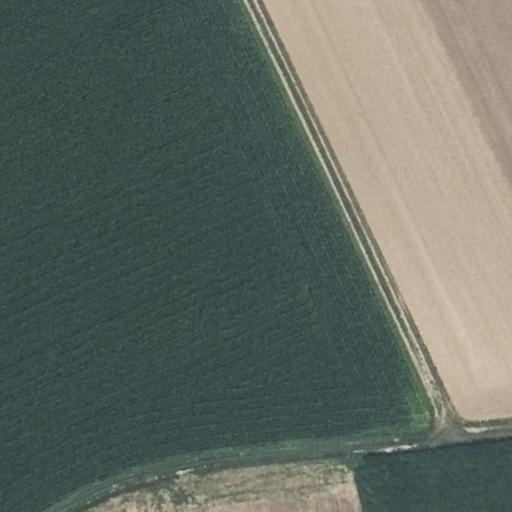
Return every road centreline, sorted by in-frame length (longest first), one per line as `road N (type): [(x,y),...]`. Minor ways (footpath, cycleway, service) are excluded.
road 1 (track): [(249,0),(449,435),(511,428)]
road 2 (track): [(449,435),(168,469),(54,511)]
